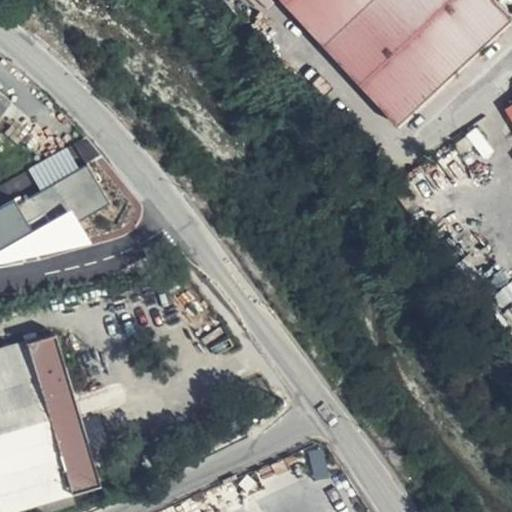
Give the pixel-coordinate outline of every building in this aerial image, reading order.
[(286,0),(399,124),(511,19),(511,17),(495,0),(286,0)] [(0,94),(0,111),(8,100),(0,94)] [(497,117),(511,108),(511,97),(493,109),(497,117)] [(511,108),(497,117),(511,143),(511,108)] [(49,250),(84,231),(76,216),(109,199),(89,160),(20,196),(49,250)] [(18,197),(0,204),(0,244),(32,230),(18,197)] [(0,349),(0,511),(3,511),(30,504),(32,511),(49,511),(74,505),(70,492),(99,484),(54,334),(0,349)]
